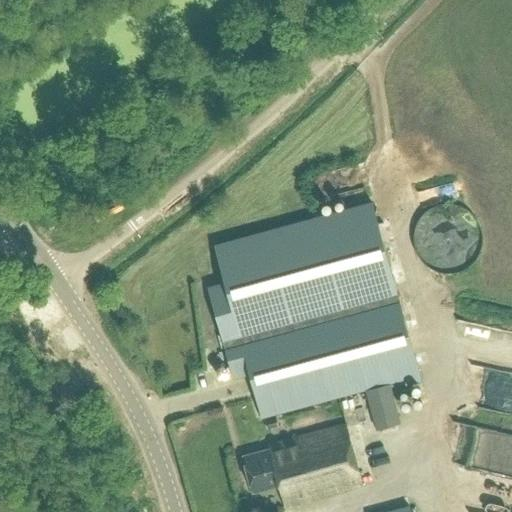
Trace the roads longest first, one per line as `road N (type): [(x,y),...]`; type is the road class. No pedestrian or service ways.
road 1 (unclassified): [(52,278),(210,164),(384,0)]
road 2 (tertiary): [(181,511),(111,367),(52,278)]
